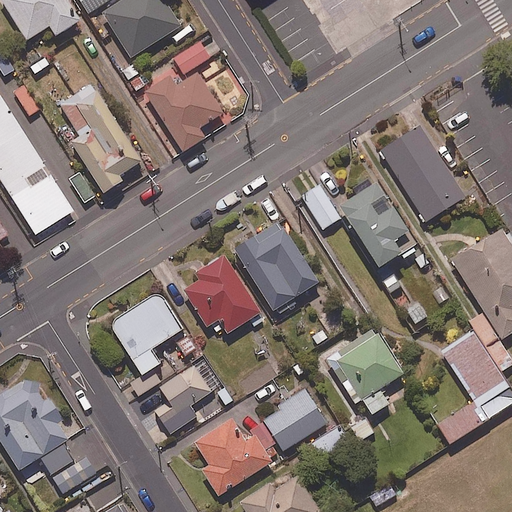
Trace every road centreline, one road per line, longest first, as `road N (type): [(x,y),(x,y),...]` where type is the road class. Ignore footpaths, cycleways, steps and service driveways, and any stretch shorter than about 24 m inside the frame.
road 1 (tertiary): [(300,128),(32,296)]
road 2 (residential): [(169,511),(32,296)]
road 3 (tertiary): [(499,0),(300,128)]
road 4 (unclassified): [(217,0),(300,128)]
